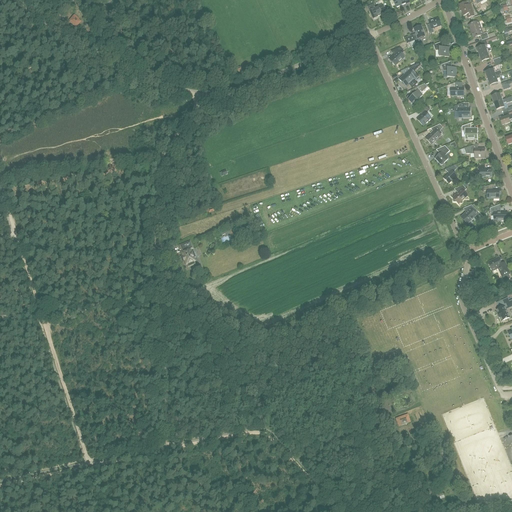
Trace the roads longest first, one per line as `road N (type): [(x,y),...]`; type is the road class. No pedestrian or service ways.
road 1 (track): [(155,202),(168,449)]
road 2 (track): [(92,464),(16,237)]
road 3 (residential): [(468,249),(369,37)]
road 4 (residential): [(511,194),(443,0)]
road 5 (track): [(189,116),(218,95),(369,37)]
road 6 (residential): [(501,391),(461,300),(468,249)]
road 7 (track): [(237,404),(301,399),(378,413)]
road 8 (track): [(16,0),(47,27),(130,70)]
road 9 (track): [(351,356),(222,387)]
